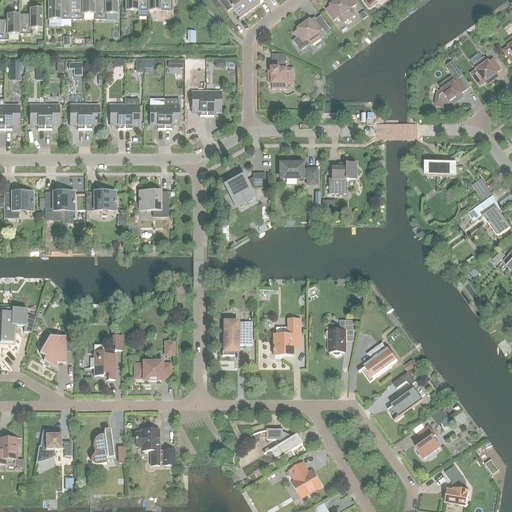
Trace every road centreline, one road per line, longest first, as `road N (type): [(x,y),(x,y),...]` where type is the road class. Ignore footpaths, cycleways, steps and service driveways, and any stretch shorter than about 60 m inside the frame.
road 1 (residential): [(198,407),(195,163)]
road 2 (residential): [(0,159),(195,163)]
road 3 (residential): [(247,132),(413,129)]
road 4 (residential): [(308,407),(340,407),(360,418),(406,482),(406,511)]
road 5 (residential): [(247,132),(252,33),(296,0)]
road 6 (residential): [(62,408),(198,407)]
road 7 (residential): [(367,511),(308,407)]
